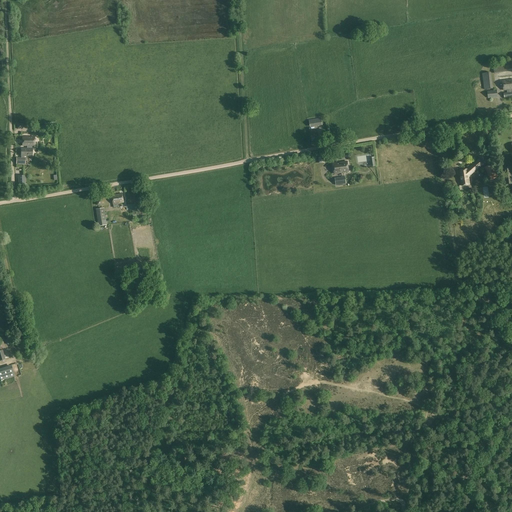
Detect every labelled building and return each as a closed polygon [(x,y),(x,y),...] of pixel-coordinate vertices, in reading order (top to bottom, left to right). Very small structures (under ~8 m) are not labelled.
[(511,70),(511,64),(493,68),(495,74),(511,70)] [(493,89),(491,72),(482,73),(484,90),(493,89)] [(511,88),(511,79),(502,81),(504,90),(511,88)] [(489,98),(498,97),(497,90),(488,91),(489,98)] [(34,146),(34,137),(22,137),(22,146),(34,146)] [(32,156),(32,148),(21,148),(21,156),(21,158),(23,158),(23,156),(32,156)] [(483,164),(479,159),(467,169),(459,170),(462,185),(470,184),(469,176),(483,164)] [(349,172),(347,162),(333,163),(334,174),(349,172)] [(491,181),(499,176),(491,164),(484,168),(491,181)] [(506,185),(511,183),(511,177),(510,167),(503,168),(506,185)] [(335,178),(336,185),(346,184),(345,177),(335,178)] [(123,202),(122,194),(112,196),(113,204),(123,202)] [(96,209),(98,221),(106,220),(104,208),(96,209)] [(8,367),(0,370),(0,371),(3,377),(10,373),(8,367)]
